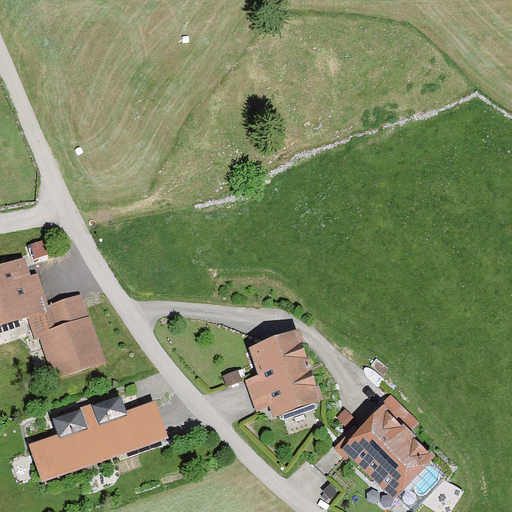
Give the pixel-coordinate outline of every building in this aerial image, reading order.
[(0,331),(39,319),(20,263),(0,269),(0,331)] [(81,298),(44,308),(50,331),(35,336),(48,380),(101,364),(81,298)] [(296,335),(246,350),(255,378),(241,382),(251,415),(268,410),(271,421),(318,407),(296,335)] [(113,396),(47,421),(54,438),(25,448),(39,486),(158,441),(145,409),(121,418),(113,396)] [(429,459),(376,411),(338,453),(391,501),(429,459)]
